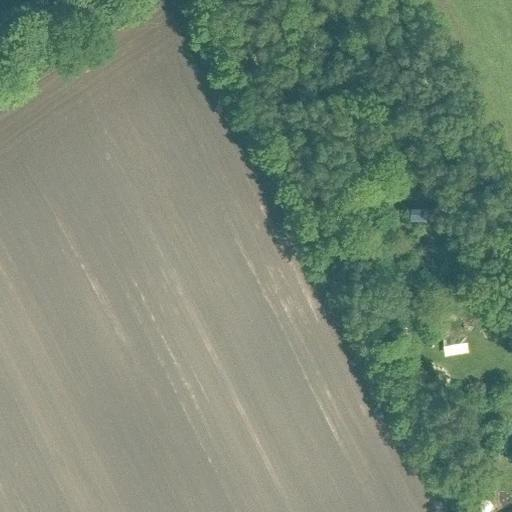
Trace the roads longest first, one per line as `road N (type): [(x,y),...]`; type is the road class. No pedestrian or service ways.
road 1 (track): [(417,0),(511,196)]
road 2 (tertiary): [(0,73),(104,0)]
